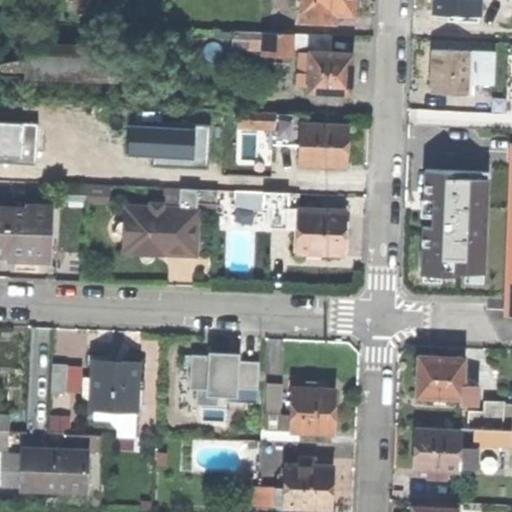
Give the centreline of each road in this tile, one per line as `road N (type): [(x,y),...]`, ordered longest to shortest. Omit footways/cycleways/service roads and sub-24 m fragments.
road 1 (residential): [(0,301),(379,318)]
road 2 (residential): [(379,318),(392,0)]
road 3 (residential): [(371,511),(379,318)]
road 4 (residential): [(379,318),(511,325)]
